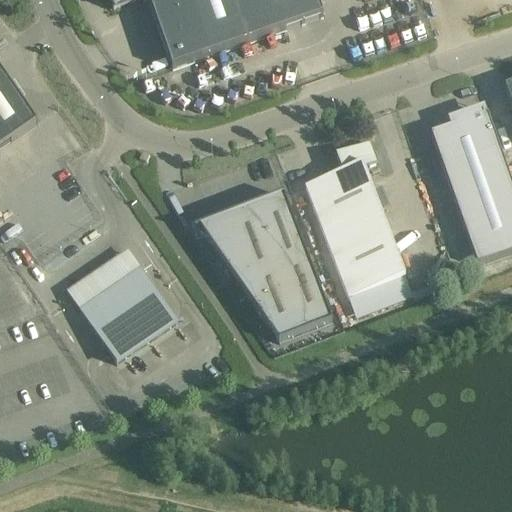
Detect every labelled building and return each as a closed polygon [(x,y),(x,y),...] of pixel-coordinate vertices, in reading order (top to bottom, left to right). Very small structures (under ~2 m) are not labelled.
[(173,73),(319,21),(323,19),(316,0),(108,0),(113,13),(147,1),(173,73)] [(0,150),(37,125),(0,72),(0,150)] [(454,129),(431,137),(477,269),(511,256),(511,187),(488,117),(484,119),(482,115),(453,125),(454,129)] [(343,176),(306,190),(349,303),(405,281),(364,172),(378,167),(369,145),(348,154),(348,155),(336,159),(343,176)] [(332,325),(323,302),(284,201),(285,200),(284,199),(198,232),(198,233),(199,233),(279,345),(332,325)] [(138,275),(79,314),(118,372),(177,333),(138,275)]
